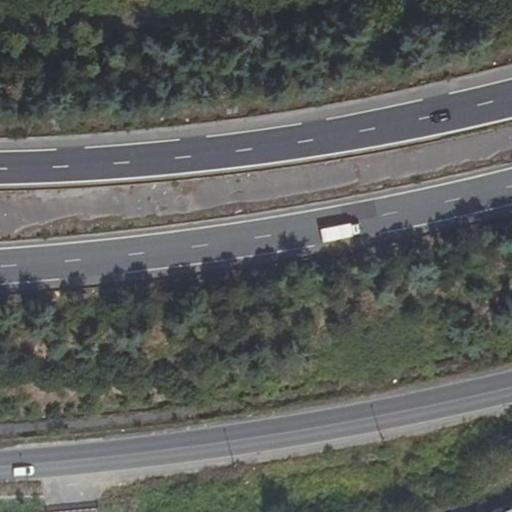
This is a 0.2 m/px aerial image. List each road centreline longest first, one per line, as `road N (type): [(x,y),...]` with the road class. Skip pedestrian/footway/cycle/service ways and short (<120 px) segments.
road 1 (trunk): [(0,269),(141,257),(511,187)]
road 2 (trunk): [(511,96),(231,156),(0,171)]
road 3 (secondary): [(511,390),(457,406),(164,451),(0,463)]
